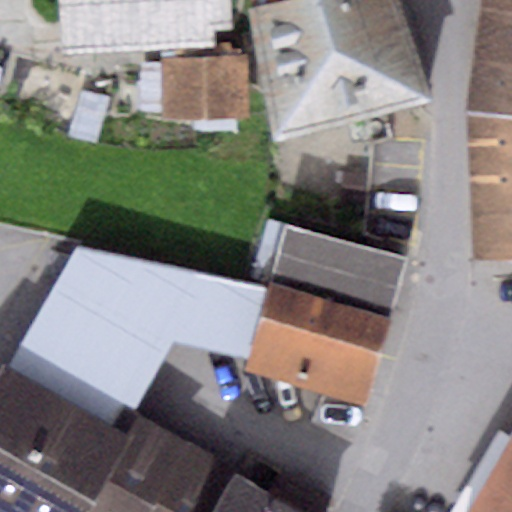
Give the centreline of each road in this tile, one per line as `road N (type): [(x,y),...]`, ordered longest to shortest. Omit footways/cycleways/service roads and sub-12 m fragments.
road 1 (residential): [(442,0),(446,262),(425,389),(371,511)]
road 2 (unknown): [(381,490),(89,359)]
